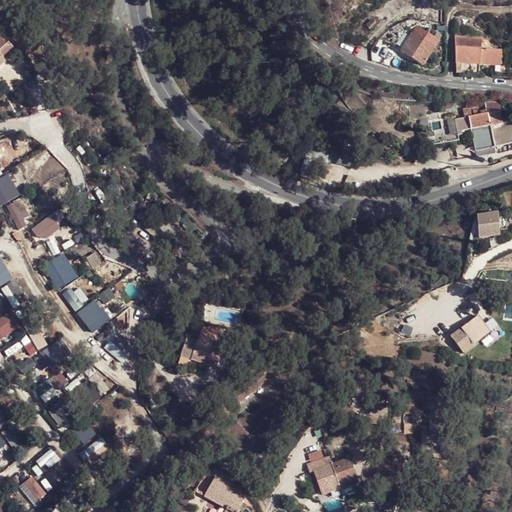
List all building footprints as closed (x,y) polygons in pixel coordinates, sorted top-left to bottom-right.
[(428,18),(440,19),(440,1),(429,1),(428,18)] [(415,25),(400,51),(423,64),(438,38),(415,25)] [(455,64),(476,64),(497,64),(497,50),(476,50),(476,46),(455,46),(455,64)] [(455,64),(455,73),(476,72),(476,64),(455,64)] [(488,113),(490,124),(503,123),(500,107),(488,109),(488,113)] [(488,113),(469,116),(471,128),(474,149),(493,146),(491,129),(490,124),(488,113)] [(423,116),(414,119),(423,142),(431,139),(423,116)] [(454,118),(457,135),(462,134),(462,130),(471,128),(469,116),(454,118)] [(511,125),(491,129),(493,146),(511,143),(511,125)] [(464,144),(460,145),(464,156),(470,154),(466,144),(464,145),(464,144)] [(453,148),(462,172),(475,168),(470,154),(464,156),(460,145),(453,148)] [(319,179),(327,153),(307,146),(298,172),(319,179)] [(0,172),(17,162),(8,148),(0,153),(0,172)] [(498,236),(495,212),(476,214),(477,238),(498,236)] [(162,216),(148,234),(164,247),(178,229),(162,216)] [(0,283),(11,279),(0,255),(0,283)] [(75,310),(86,327),(101,317),(89,300),(75,310)] [(7,311),(0,315),(0,338),(18,326),(7,311)] [(476,330),(469,323),(463,327),(461,325),(452,332),(454,334),(451,336),(457,344),(476,330)] [(202,332),(199,336),(219,342),(221,338),(202,332)] [(197,342),(186,340),(180,357),(191,361),(216,369),(220,357),(214,355),(219,342),(199,336),(197,342)] [(49,361),(68,349),(61,338),(42,349),(49,361)] [(274,365),(262,370),(268,380),(278,375),(274,365)] [(268,380),(262,370),(249,380),(231,396),(237,402),(252,389),(254,391),(268,380)] [(227,412),(221,405),(208,416),(214,424),(227,412)] [(411,415),(412,406),(403,406),(403,414),(411,415)] [(431,427),(422,427),(422,442),(430,443),(430,446),(449,445),(449,425),(443,425),(443,419),(431,419),(431,427)] [(9,426),(1,430),(12,450),(21,445),(9,426)] [(91,469),(115,452),(102,435),(79,452),(91,469)] [(44,472),(59,459),(50,448),(34,461),(44,472)] [(317,459),(306,463),(310,473),(314,471),(323,494),(358,481),(349,458),(321,468),(317,459)] [(34,504),(46,493),(30,475),(17,486),(34,504)] [(239,511),(244,502),(238,498),(239,497),(237,495),(238,493),(215,479),(205,497),(227,511),(239,511)] [(0,511),(12,511),(2,498),(0,499),(0,511)]
